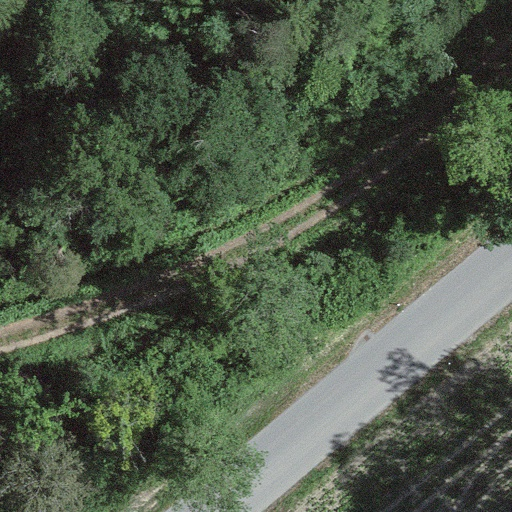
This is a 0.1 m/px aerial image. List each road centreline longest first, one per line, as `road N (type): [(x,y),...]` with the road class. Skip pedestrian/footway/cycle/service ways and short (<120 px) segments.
road 1 (track): [(0,341),(127,304),(236,256),(330,199),(511,46)]
road 2 (tertiary): [(225,511),(511,269)]
